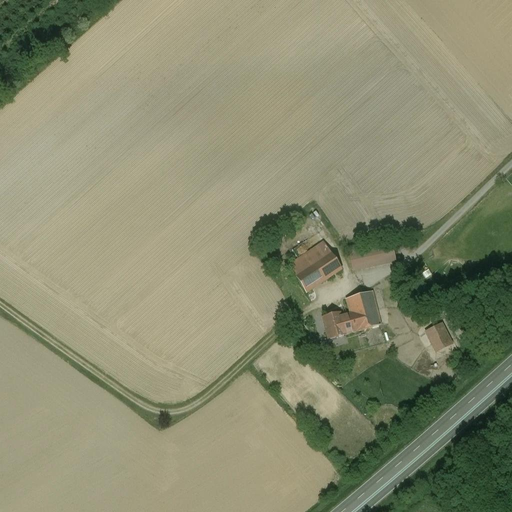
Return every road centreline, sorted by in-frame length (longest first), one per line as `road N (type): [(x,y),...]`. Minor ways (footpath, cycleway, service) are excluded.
road 1 (track): [(0,306),(163,417),(206,397),(332,287),(379,275)]
road 2 (trunk): [(511,363),(340,511)]
road 3 (trunk): [(358,511),(511,376)]
